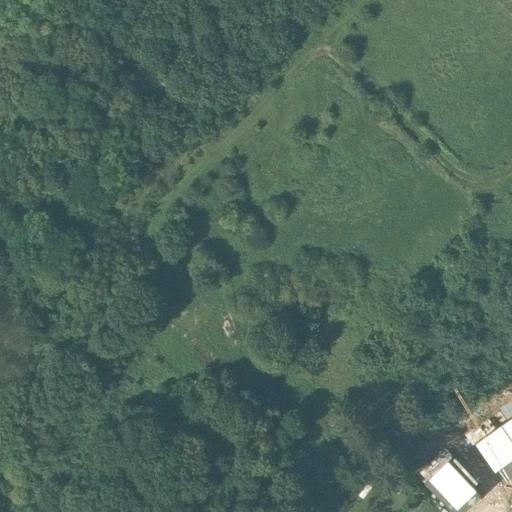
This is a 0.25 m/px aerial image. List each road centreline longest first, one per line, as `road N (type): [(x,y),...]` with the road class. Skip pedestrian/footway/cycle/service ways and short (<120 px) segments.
road 1 (track): [(511,165),(498,177),(466,179),(321,43)]
road 2 (track): [(321,43),(171,196)]
